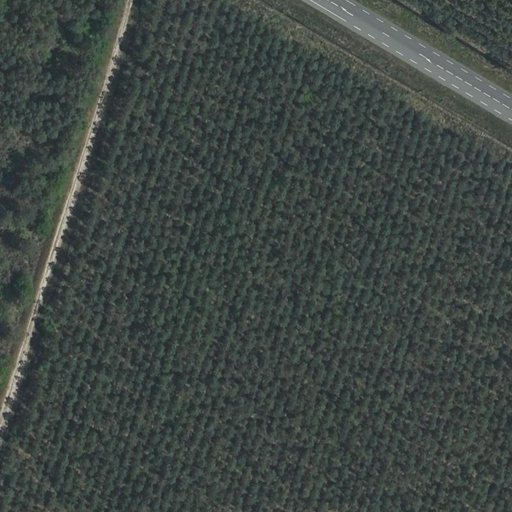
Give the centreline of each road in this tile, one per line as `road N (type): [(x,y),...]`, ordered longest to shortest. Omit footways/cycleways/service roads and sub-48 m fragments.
road 1 (track): [(0,430),(130,0)]
road 2 (secondary): [(327,0),(511,110)]
